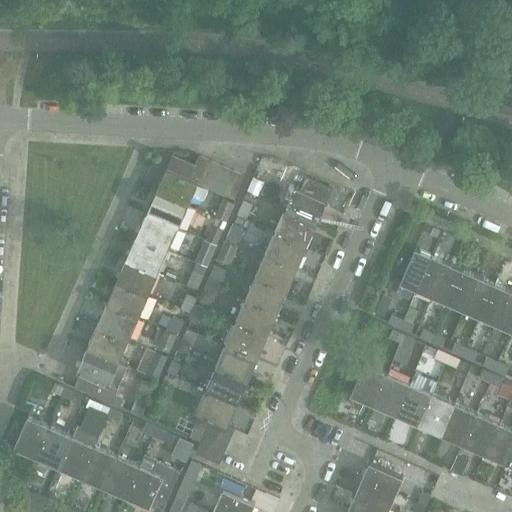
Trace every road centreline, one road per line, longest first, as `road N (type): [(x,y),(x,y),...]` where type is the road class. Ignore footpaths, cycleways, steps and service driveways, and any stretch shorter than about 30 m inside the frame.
road 1 (residential): [(297,511),(321,456),(275,437),(392,164)]
road 2 (tertiary): [(392,164),(323,139),(0,120)]
road 3 (tertiary): [(511,220),(392,164)]
